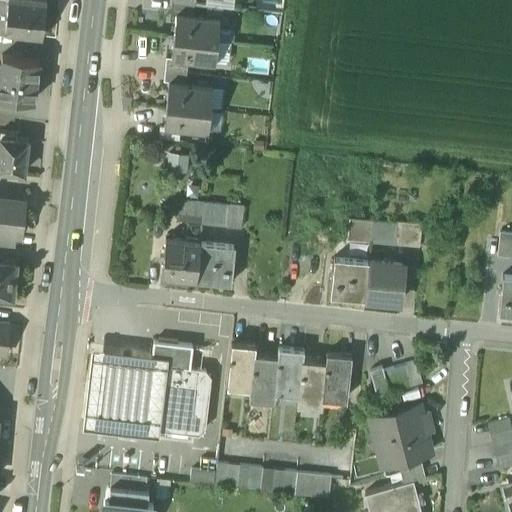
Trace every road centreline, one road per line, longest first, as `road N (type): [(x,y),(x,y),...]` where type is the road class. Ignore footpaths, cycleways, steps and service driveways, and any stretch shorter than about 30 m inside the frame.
road 1 (residential): [(63,285),(470,330)]
road 2 (primary): [(63,285),(96,0)]
road 3 (primary): [(36,511),(63,285)]
road 4 (residential): [(470,330),(460,511)]
